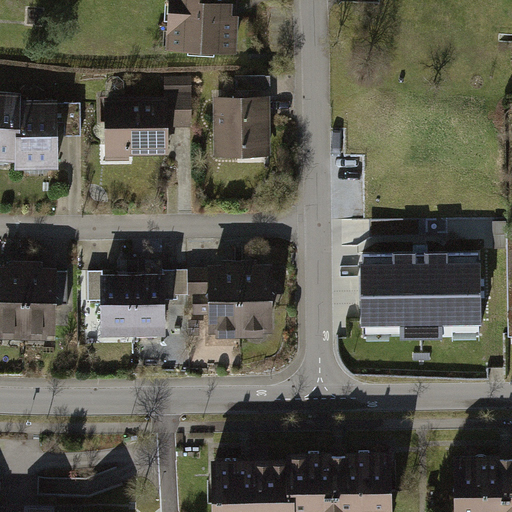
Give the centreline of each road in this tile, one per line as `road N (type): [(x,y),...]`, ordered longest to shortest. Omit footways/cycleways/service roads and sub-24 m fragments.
road 1 (residential): [(321,230),(0,231)]
road 2 (residential): [(321,230),(315,0)]
road 3 (residential): [(511,397),(322,403)]
road 4 (residential): [(322,403),(321,230)]
road 5 (residential): [(166,406),(0,404)]
road 6 (residential): [(322,403),(166,406)]
